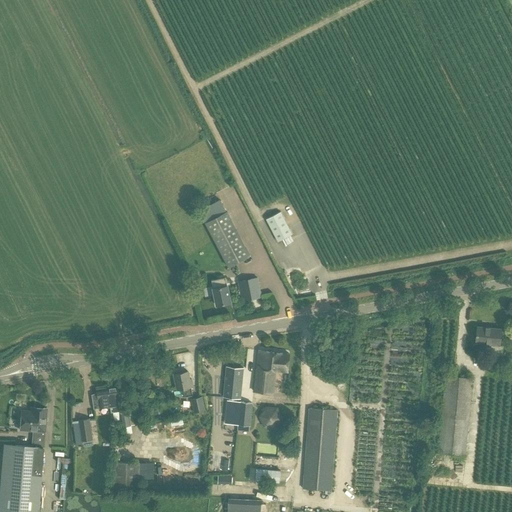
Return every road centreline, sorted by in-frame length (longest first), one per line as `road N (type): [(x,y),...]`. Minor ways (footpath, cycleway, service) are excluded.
road 1 (tertiary): [(0,376),(511,282)]
road 2 (unknown): [(303,402),(297,481),(314,500),(341,491),(345,414),(336,405)]
